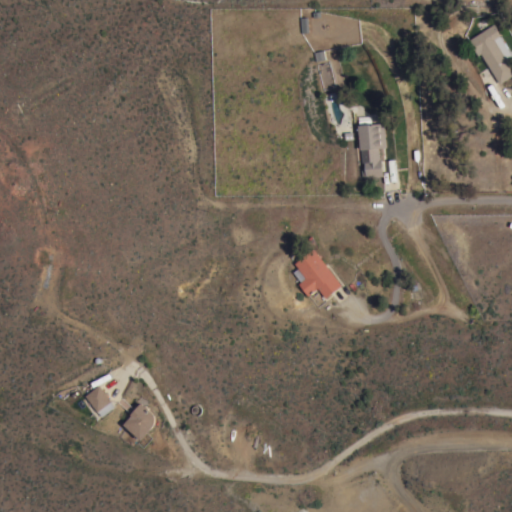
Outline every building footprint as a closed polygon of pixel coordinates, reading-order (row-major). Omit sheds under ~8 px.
[(502,34),(500,35),(511,53),(506,57),(511,66),(511,74),(499,83),(480,53),(477,54),(468,39),(494,22),(502,34)] [(359,124),(359,120),(371,119),(371,123),(384,122),(386,146),(378,147),(379,158),(381,158),(383,175),(365,177),(364,174),(361,174),(360,170),(364,169),(364,161),(361,162),(358,124),(359,124)] [(293,263),(313,248),(341,284),(324,297),(317,287),(306,295),(297,283),(305,277),(297,267),(293,263)] [(85,395),(99,384),(112,400),(112,403),(114,406),(102,416),(100,413),(98,411),(85,395)] [(142,439),(124,424),(132,414),(131,414),(141,402),(145,405),(149,407),(148,408),(153,412),(154,414),(155,417),(155,420),(155,423),(142,439)]
